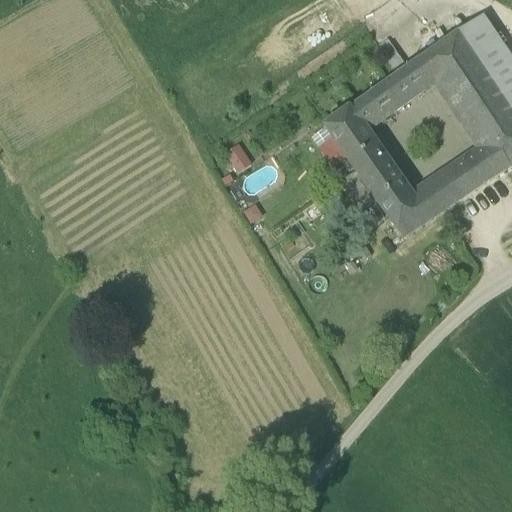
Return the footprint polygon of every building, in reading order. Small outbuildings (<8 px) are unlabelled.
[(511,177),(511,70),(484,28),(424,70),(439,92),(486,161),(501,185),(511,177)] [(399,88),(351,122),(366,144),(439,92),(424,70),(399,88)] [(366,144),(351,122),(327,139),(358,184),(372,203),(405,250),(501,185),(486,161),(412,211),(366,144)] [(242,182),(251,177),(241,158),(232,163),(242,182)] [(358,184),(346,193),(359,212),(372,203),(358,184)] [(441,312),(433,321),(439,326),(447,318),(441,312)]
